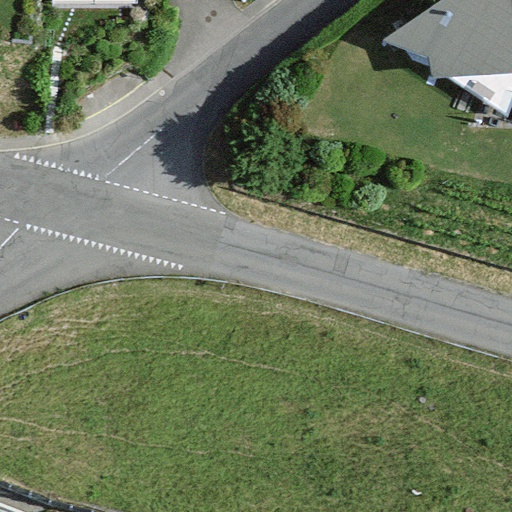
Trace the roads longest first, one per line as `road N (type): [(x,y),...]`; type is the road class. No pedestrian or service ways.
road 1 (tertiary): [(63,200),(511,323)]
road 2 (residential): [(63,200),(325,0)]
